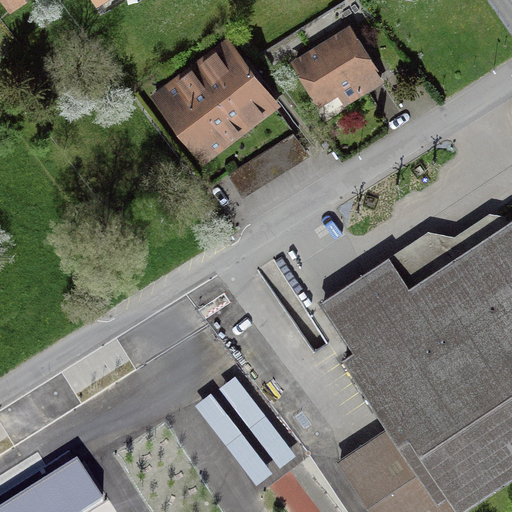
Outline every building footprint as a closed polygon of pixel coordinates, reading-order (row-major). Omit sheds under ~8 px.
[(2,0),(10,9),(22,0),(2,0)] [(117,0),(96,0),(102,9),(117,0)] [(337,90),(371,69),(347,31),(294,64),(317,102),(334,92),(336,94),(339,92),(337,90)] [(209,153),(271,106),(224,44),(162,91),(171,103),(164,108),(193,146),(200,141),(209,153)] [(226,175),(238,194),(304,153),(291,135),(226,175)] [(415,177),(421,173),(417,168),(412,171),(415,177)] [(364,205),(370,207),(372,201),(366,199),(364,205)] [(99,229),(117,249),(136,233),(119,213),(99,229)] [(371,511),(450,511),(511,471),(511,219),(503,225),(499,220),(423,270),(407,246),(388,259),(386,256),(319,300),(353,352),(343,359),(388,427),(338,461),(371,511)] [(0,493),(19,482),(9,466),(0,470),(0,493)] [(89,511),(100,505),(76,466),(1,511),(89,511)]
